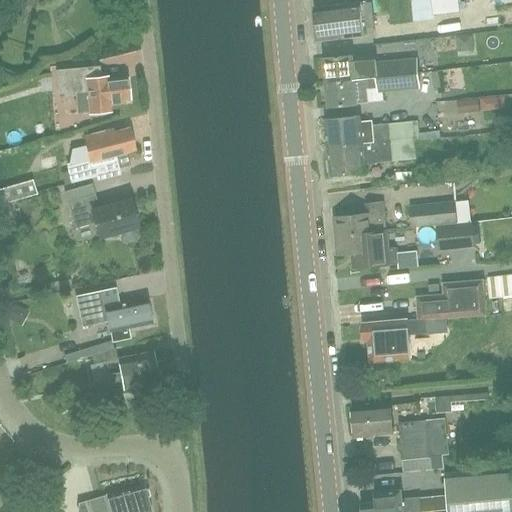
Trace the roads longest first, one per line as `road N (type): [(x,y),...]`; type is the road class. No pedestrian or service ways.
road 1 (secondary): [(331,511),(279,0)]
road 2 (residential): [(143,0),(184,388),(175,423),(155,453)]
road 3 (residential): [(155,453),(77,450),(41,439),(14,415),(0,379)]
